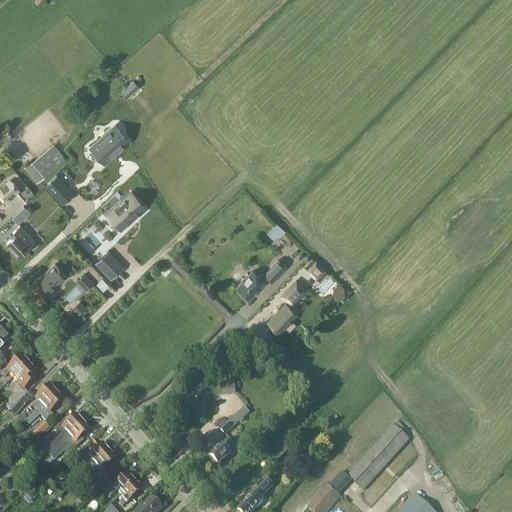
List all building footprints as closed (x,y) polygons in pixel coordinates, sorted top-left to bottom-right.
[(122,92),(127,98),(139,87),(137,85),(133,81),(125,89),(122,92)] [(115,126),(91,148),(104,162),(128,141),(115,126)] [(61,162),(49,147),(28,163),(40,179),(61,162)] [(45,186),(62,204),(74,194),(57,175),(45,186)] [(0,187),(0,195),(7,203),(20,192),(9,179),(0,187)] [(130,192),(107,215),(121,229),(144,207),(130,192)] [(24,206),(12,217),(18,224),(30,213),(24,206)] [(277,224),(271,230),(279,238),(285,232),(277,224)] [(18,256),(34,241),(20,225),(13,232),(15,235),(6,243),(18,256)] [(125,267),(110,251),(96,263),(112,279),(125,267)] [(259,277),(253,271),(249,275),(247,273),(241,279),(243,281),(237,287),(239,289),(237,291),(244,298),(246,296),(248,298),(264,281),(263,281),(267,277),(272,282),(286,268),(278,260),(265,274),(263,273),(259,277)] [(326,270),(316,260),(305,271),(316,281),(326,270)] [(66,275),(55,263),(37,281),(48,292),(66,275)] [(84,274),(77,281),(86,290),(93,284),(84,274)] [(297,314),(296,314),(300,310),(293,304),(306,290),(296,281),(282,296),(288,302),(280,310),(279,309),(273,315),(274,316),(268,322),(270,325),(269,326),(275,332),(276,330),(279,333),(284,327),(289,332),(296,325),(291,320),(297,314)] [(86,309),(80,302),(73,308),(79,315),(86,309)] [(267,355),(275,365),(285,356),(283,354),(278,348),(277,347),(267,355)] [(15,376),(29,362),(24,357),(23,358),(21,356),(2,373),(5,376),(10,371),(15,376)] [(15,387),(13,389),(16,393),(9,399),(11,401),(15,406),(19,401),(27,393),(22,388),(34,377),(31,374),(34,370),(32,368),(34,367),(29,362),(15,376),(18,380),(13,385),(15,387)] [(207,377),(187,393),(193,400),(213,383),(207,377)] [(235,382),(221,382),(222,391),(235,391),(235,389),(240,389),(240,383),(235,383),(235,382)] [(36,397),(39,401),(33,406),(36,409),(37,410),(55,393),(49,385),(36,397)] [(15,406),(9,411),(13,415),(19,408),(20,409),(24,406),(33,396),(29,391),(27,393),(19,401),(15,406)] [(37,410),(36,409),(25,420),(29,424),(39,414),(45,420),(52,415),(49,411),(62,400),(55,393),(37,410)] [(225,435),(239,422),(241,422),(244,420),(244,417),(250,412),(245,407),(228,423),(221,430),(225,435)] [(82,422),(75,414),(69,420),(66,418),(54,429),(60,435),(57,438),(56,436),(43,448),(48,454),(63,439),(82,422)] [(63,439),(48,454),(54,460),(67,448),(66,447),(69,444),(73,449),(83,440),(80,437),(89,429),(82,422),(63,439)] [(38,439),(49,428),(43,423),(33,433),(38,439)] [(348,475),(364,489),(409,440),(393,425),(348,475)] [(266,456),(275,465),(292,447),(283,438),(266,456)] [(209,456),(218,466),(231,454),(232,455),(238,450),(237,449),(229,439),(209,456)] [(92,460),(86,465),(77,473),(81,477),(89,469),(109,451),(102,444),(88,456),(92,460)] [(109,451),(89,469),(81,477),(71,486),(77,492),(86,483),(84,480),(98,467),(104,473),(111,467),(108,464),(115,458),(109,451)] [(13,463),(11,466),(18,474),(24,469),(17,461),(16,461),(13,463)] [(348,476),(340,470),(328,484),(307,507),(311,511),(326,511),(341,496),(335,490),(348,476)] [(30,472),(21,481),(27,486),(35,478),(30,472)] [(100,486),(100,485),(89,495),(91,497),(91,498),(95,502),(107,490),(112,495),(117,490),(121,494),(135,481),(130,475),(130,476),(127,474),(117,484),(115,482),(109,488),(104,482),(100,486)] [(265,477),(260,482),(253,490),(254,491),(249,496),(248,495),(244,500),(245,501),(238,509),(240,511),(252,511),(259,505),(255,501),(259,498),(260,499),(274,485),(265,477)] [(89,495),(100,485),(95,481),(83,493),(83,494),(87,502),(91,498),(91,497),(89,495)] [(135,481),(121,494),(125,498),(123,499),(123,500),(120,503),(123,506),(126,503),(141,489),(139,486),(140,486),(135,481)] [(434,511),(417,495),(400,511),(434,511)] [(153,500),(150,497),(133,511),(157,511),(161,509),(158,506),(160,504),(160,502),(156,499),(154,498),(153,500)]
